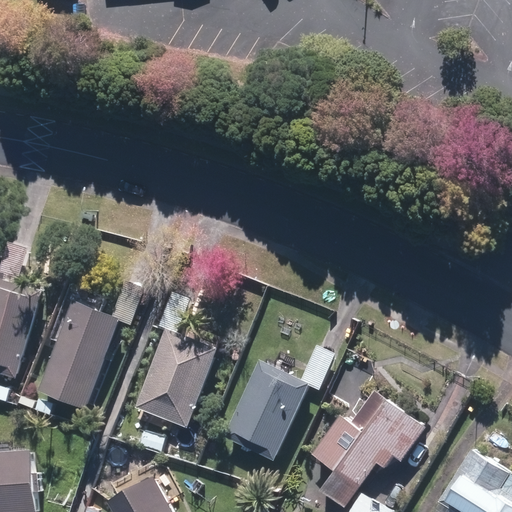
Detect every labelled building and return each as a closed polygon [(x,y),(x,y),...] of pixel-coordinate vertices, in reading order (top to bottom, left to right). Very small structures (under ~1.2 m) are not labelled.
[(37,291),(0,280),(0,372),(12,376),(37,291)] [(120,320),(75,302),(39,391),(84,409),(120,320)] [(215,352),(165,332),(136,403),(186,423),(215,352)] [(306,387),(257,364),(223,436),(272,459),(306,387)] [(434,417),(384,383),(356,426),(349,421),(328,453),(335,457),(317,484),(349,506),(388,448),(406,460),(434,417)] [(0,456),(0,511),(29,511),(26,455),(0,456)] [(511,511),(511,483),(470,457),(443,499),(463,511),(511,511)] [(185,511),(164,472),(117,498),(124,511),(185,511)] [(392,511),(393,511),(360,492),(347,511),(392,511)]
